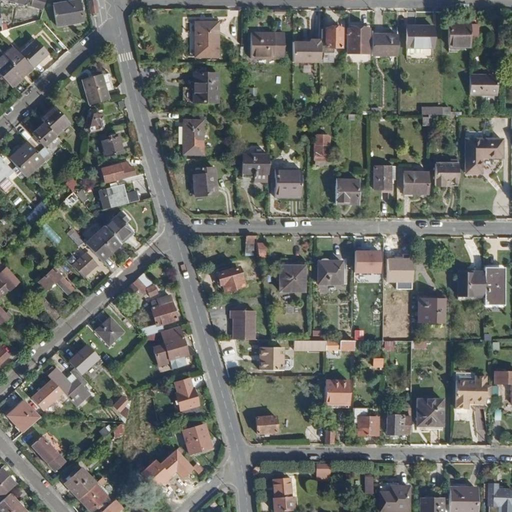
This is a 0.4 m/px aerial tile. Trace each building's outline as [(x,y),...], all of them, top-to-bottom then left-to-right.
[(43,10),(45,0),(32,0),(30,6),(43,10)] [(82,23),(78,0),(69,0),(53,2),(58,27),(82,23)] [(98,13),(96,5),(94,5),(89,6),(90,14),(98,13)] [(195,23),(195,57),(218,58),(218,23),(195,23)] [(470,25),(470,24),(449,24),(449,47),(470,48),(470,40),(470,25)] [(407,27),(406,48),(432,48),(433,27),(407,27)] [(10,34),(7,29),(2,31),(0,31),(0,33),(5,39),(10,34)] [(325,29),(325,48),(341,49),(342,29),(325,29)] [(348,30),(347,54),(369,54),(369,30),(348,30)] [(250,34),(250,58),(284,59),(284,34),(250,34)] [(397,57),(397,35),(372,35),(372,57),(397,57)] [(32,67),(48,53),(35,39),(19,53),(32,67)] [(289,39),(290,63),(319,62),(318,39),(289,39)] [(19,53),(13,47),(3,57),(9,63),(0,70),(0,74),(11,86),(32,67),(19,53)] [(109,100),(106,91),(113,90),(108,73),(101,75),(101,74),(82,79),(90,105),(109,100)] [(218,75),(193,74),(193,102),(218,103),(218,75)] [(497,96),(497,76),(470,76),(470,96),(497,96)] [(54,134),(68,122),(54,107),(41,119),(44,123),(54,134)] [(103,128),(104,123),(102,119),(102,116),(102,114),(96,114),(96,110),(89,110),(83,129),(87,132),(103,128)] [(438,127),(438,115),(429,115),(429,118),(429,126),(429,127),(438,127)] [(125,124),(123,116),(111,119),(113,127),(125,124)] [(203,122),(184,122),(183,153),(203,153),(203,122)] [(43,146),(56,135),(54,134),(44,123),(32,134),(43,146)] [(122,152),(116,133),(100,138),(105,157),(122,152)] [(315,161),(315,166),(329,166),(330,136),(314,136),(314,153),(313,153),(313,161),(315,161)] [(466,139),(465,174),(481,174),(482,158),(502,158),(502,140),(466,139)] [(25,176),(44,159),(28,142),(9,159),(25,176)] [(242,156),(242,179),(255,179),(255,182),(266,182),(266,155),(242,156)] [(13,172),(0,157),(0,178),(3,176),(6,178),(13,172)] [(135,174),(133,166),(129,167),(127,162),(101,169),(104,182),(135,174)] [(458,183),(458,164),(436,164),(436,187),(445,187),(446,183),(451,183),(458,183)] [(391,179),(391,167),(374,167),(374,190),(382,190),(390,190),(391,179)] [(85,178),(84,169),(78,170),(76,180),(85,178)] [(193,176),(195,197),(217,195),(215,169),(196,170),(196,176),(193,176)] [(275,170),(274,198),(300,199),(300,170),(275,170)] [(428,195),(429,174),(404,173),(404,194),(428,195)] [(357,205),(357,181),(336,180),(336,205),(357,205)] [(138,200),(135,191),(124,194),(121,185),(99,190),(104,209),(138,200)] [(87,198),(81,191),(75,195),(80,200),(82,202),(87,198)] [(71,208),(80,200),(75,195),(73,192),(64,200),(71,208)] [(52,209),(47,204),(42,209),(46,214),(52,209)] [(133,231),(126,224),(130,220),(121,211),(104,227),(120,243),(133,231)] [(101,260),(120,243),(104,227),(86,244),(101,260)] [(84,241),(74,231),(69,236),(79,246),(84,241)] [(253,254),(254,237),(246,237),(246,254),(253,254)] [(266,258),(266,243),(257,243),(260,259),(266,258)] [(97,264),(86,252),(73,265),(84,276),(97,264)] [(370,255),(363,255),(363,263),(388,264),(389,254),(370,254),(370,255)] [(5,313),(0,307),(0,295),(8,289),(9,290),(19,281),(0,259),(0,322),(1,323),(5,320),(7,322),(12,318),(13,315),(8,310),(5,313)] [(280,261),(280,292),(304,292),(305,262),(280,261)] [(319,262),(318,284),(342,285),(342,262),(319,262)] [(74,289),(54,267),(38,282),(45,290),(55,281),(67,294),(74,289)] [(244,287),(239,268),(217,274),(222,293),(230,291),(238,289),(244,287)] [(504,305),(504,275),(497,275),(497,268),(484,269),(484,273),(484,297),(484,305),(504,305)] [(154,284),(143,273),(137,278),(147,288),(154,284)] [(484,297),(484,273),(472,273),(472,274),(459,274),(458,297),(484,297)] [(158,293),(154,284),(147,288),(137,278),(126,288),(137,300),(147,291),(150,297),(158,293)] [(178,319),(170,295),(158,299),(160,306),(153,308),(151,309),(156,324),(141,329),(147,335),(163,330),(162,324),(178,319)] [(62,316),(45,297),(38,302),(55,321),(62,316)] [(160,306),(158,299),(150,301),(153,308),(160,306)] [(419,300),(418,322),(443,323),(444,300),(419,300)] [(254,340),(255,312),(231,311),(230,319),(234,320),(233,340),(254,340)] [(123,331),(110,317),(95,330),(108,345),(123,331)] [(353,330),(353,340),(363,339),(363,329),(353,330)] [(188,354),(182,336),(172,338),(171,335),(162,338),(163,340),(168,358),(169,360),(188,354)] [(168,358),(163,340),(157,341),(161,355),(163,355),(164,360),(168,358)] [(325,351),(325,341),(313,341),(294,341),(295,351),(325,351)] [(354,351),(354,341),(327,341),(327,351),(354,351)] [(81,374),(99,357),(87,344),(68,361),(74,367),(81,374)] [(0,363),(9,356),(1,347),(0,348),(0,363)] [(283,349),(260,349),(260,370),(282,370),(283,349)] [(383,367),(383,359),(373,359),(373,367),(383,367)] [(81,374),(74,367),(70,370),(73,373),(66,380),(70,385),(77,379),(83,386),(88,382),(81,374)] [(90,393),(83,386),(77,379),(70,385),(66,380),(56,368),(48,375),(76,406),(90,393)] [(511,372),(494,372),(494,384),(511,385),(511,405),(511,404),(511,372)] [(193,387),(190,376),(172,381),(175,392),(174,392),(178,405),(175,406),(176,411),(186,408),(187,415),(200,411),(198,405),(199,405),(194,387),(193,387)] [(485,386),(486,376),(474,376),(474,382),(456,382),(456,408),(468,409),(468,404),(468,401),(474,401),(474,404),(485,404),(485,398),(485,386)] [(348,405),(348,382),(325,381),(325,405),(348,405)] [(36,414),(54,398),(43,386),(26,402),(36,414)] [(124,406),(129,401),(122,395),(112,406),(126,418),(128,409),(124,406)] [(26,402),(23,399),(7,414),(22,431),(39,416),(36,414),(26,402)] [(418,400),(417,426),(443,427),(443,400),(418,400)] [(134,424),(137,412),(128,409),(126,418),(125,423),(131,423),(134,424)] [(411,434),(411,417),(403,417),(403,416),(387,416),(387,435),(403,435),(404,434),(411,434)] [(277,433),(276,417),(256,418),(257,434),(264,434),(269,433),(277,433)] [(359,418),(358,435),(378,436),(378,418),(359,418)] [(123,434),(123,422),(120,422),(114,428),(115,438),(123,434)] [(211,447),(204,423),(182,430),(188,454),(211,447)] [(109,431),(105,426),(99,431),(103,436),(109,431)] [(334,445),(334,432),(326,432),(326,445),(334,445)] [(65,462),(42,435),(31,445),(54,471),(65,462)] [(161,464),(156,459),(141,473),(158,492),(177,473),(184,480),(195,470),(199,474),(203,470),(197,464),(194,467),(177,449),(161,464)] [(95,483),(81,467),(64,483),(78,498),(95,483)] [(14,483),(1,468),(0,468),(0,496),(1,497),(14,483)] [(329,480),(329,472),(318,471),(317,480),(329,480)] [(374,476),(364,476),(365,494),(375,494),(374,476)] [(289,478),(272,480),(274,499),(273,499),(274,511),(294,510),(292,497),(291,497),(289,478)] [(100,501),(107,496),(95,483),(78,498),(89,511),(95,506),(100,501)] [(490,506),(489,511),(511,511),(511,506),(511,490),(498,489),(498,485),(489,485),(488,506),(490,506)] [(380,493),(380,511),(408,511),(409,487),(390,487),(390,493),(380,493)] [(476,511),(477,488),(449,488),(449,505),(448,511),(476,511)] [(18,501),(10,493),(0,502),(0,511),(26,511),(27,511),(22,505),(18,501)] [(118,511),(123,508),(115,499),(100,511),(118,511)] [(443,511),(443,505),(443,499),(421,499),(421,511),(443,511)]
